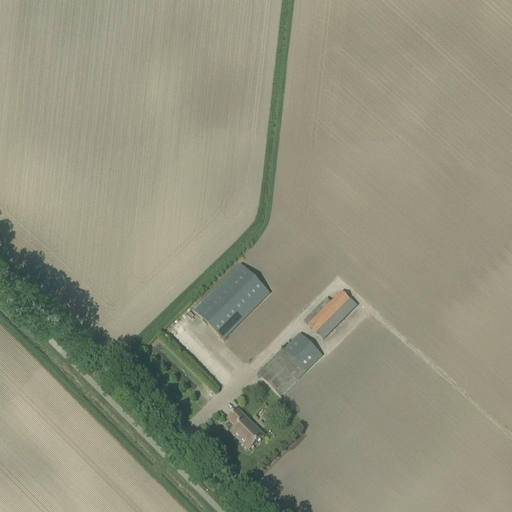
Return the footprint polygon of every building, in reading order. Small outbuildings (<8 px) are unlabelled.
[(194,312),(224,342),(270,294),(241,265),(194,312)] [(303,322),(323,341),(356,307),(341,293),(331,304),(327,299),(303,322)] [(286,345),(297,357),(307,348),(295,336),(286,345)] [(258,376),(281,398),(306,372),(284,350),(258,376)] [(231,434),(232,433),(240,442),(239,443),(249,452),(263,437),(261,439),(250,428),(252,426),(237,411),(228,420),(236,428),(231,434)]
